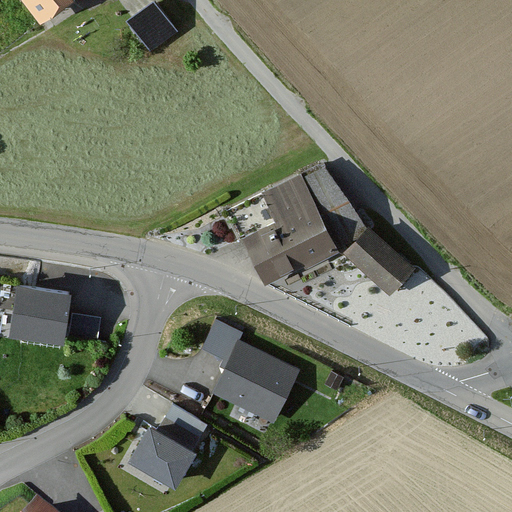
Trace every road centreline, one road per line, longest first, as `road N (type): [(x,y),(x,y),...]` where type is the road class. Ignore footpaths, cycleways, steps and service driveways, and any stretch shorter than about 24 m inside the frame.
road 1 (residential): [(198,0),(511,348)]
road 2 (tertiary): [(441,389),(234,281),(165,260)]
road 3 (residential): [(165,260),(134,360),(107,403),(0,463)]
road 4 (tertiary): [(165,260),(0,233)]
